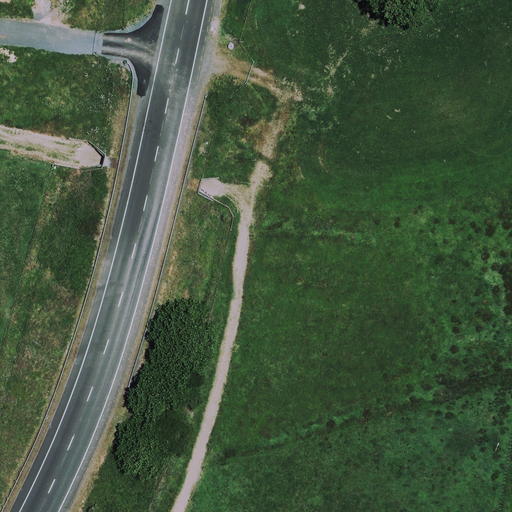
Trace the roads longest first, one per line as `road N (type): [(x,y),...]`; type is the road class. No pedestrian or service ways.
road 1 (track): [(0,131),(211,184),(244,201),(241,263),(191,475),(171,511)]
road 2 (unclassified): [(186,0),(156,159),(74,430),(35,511)]
